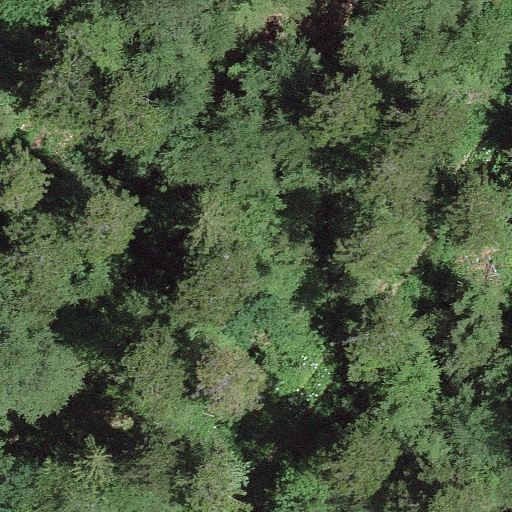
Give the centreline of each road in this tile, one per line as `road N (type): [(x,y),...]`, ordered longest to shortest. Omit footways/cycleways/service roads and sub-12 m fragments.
road 1 (track): [(225,511),(511,133)]
road 2 (track): [(0,189),(90,0)]
